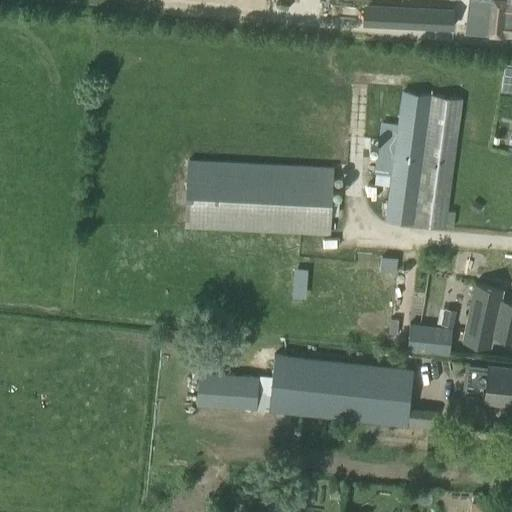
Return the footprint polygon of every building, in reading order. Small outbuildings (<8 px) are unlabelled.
[(470,0),(467,32),(511,36),(511,4),(507,4),(508,0),(507,0),(470,0)] [(373,6),(372,24),(451,28),(452,11),(373,6)] [(511,84),(511,59),(494,59),(493,84),(511,84)] [(381,124),(374,174),(390,176),(384,220),(444,228),(460,99),(401,92),(396,126),(381,124)] [(187,160),(184,225),(328,232),(331,166),(187,160)] [(469,208),(475,213),(480,206),(474,201),(469,208)] [(472,282),(460,340),(489,346),(491,335),(511,339),(511,300),(499,298),(501,288),(472,282)] [(408,323),(405,350),(448,355),(451,328),(408,323)] [(284,356),(278,409),(402,423),(407,370),(284,356)] [(511,367),(487,365),(483,401),(511,404),(511,367)] [(200,372),(197,409),(257,411),(259,377),(200,372)] [(472,395),(474,383),(460,382),(459,393),(472,395)] [(433,427),(434,415),(405,411),(403,423),(433,427)] [(470,502),(468,511),(484,511),(485,504),(470,502)]
